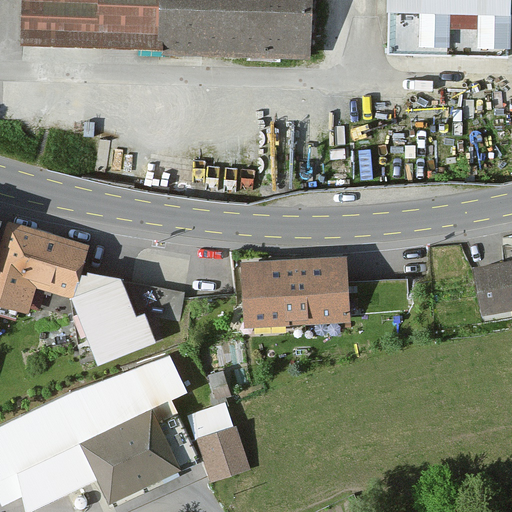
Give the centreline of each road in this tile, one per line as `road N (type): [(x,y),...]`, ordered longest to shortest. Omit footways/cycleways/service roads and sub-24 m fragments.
road 1 (secondary): [(0,181),(125,212),(245,227),(378,225),(511,202)]
road 2 (residential): [(0,72),(441,87)]
